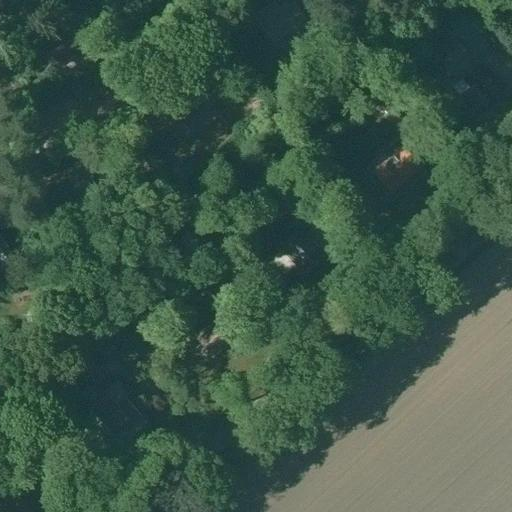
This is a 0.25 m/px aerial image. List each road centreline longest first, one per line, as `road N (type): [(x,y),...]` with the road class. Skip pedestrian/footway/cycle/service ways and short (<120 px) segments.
road 1 (unclassified): [(140,511),(511,181)]
road 2 (track): [(0,178),(117,98),(215,0)]
